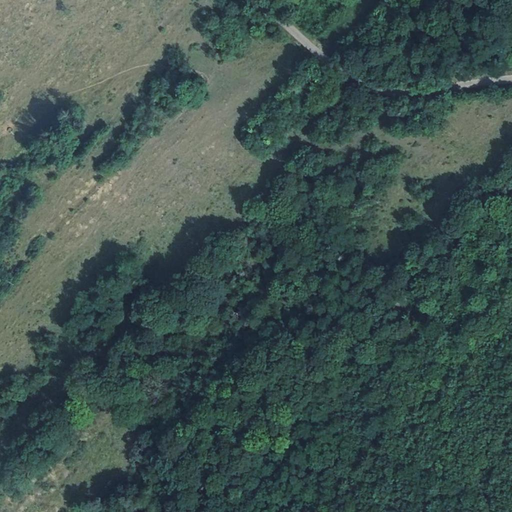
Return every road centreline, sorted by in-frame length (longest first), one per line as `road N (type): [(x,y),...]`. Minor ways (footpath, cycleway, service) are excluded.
road 1 (track): [(261,0),(331,66),(385,92),(511,78)]
road 2 (track): [(511,178),(355,355)]
